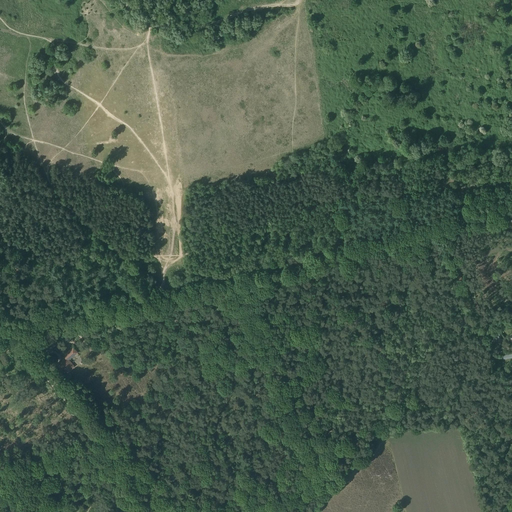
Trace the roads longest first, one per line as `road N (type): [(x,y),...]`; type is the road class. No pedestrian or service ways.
road 1 (track): [(511,176),(325,199),(309,222),(288,232),(263,228),(181,258)]
road 2 (track): [(185,286),(511,208)]
road 3 (track): [(334,490),(241,271)]
road 4 (track): [(5,331),(160,511)]
road 5 (track): [(5,331),(155,294)]
road 6 (track): [(150,23),(201,27),(298,2)]
road 7 (track): [(156,256),(115,250),(47,178)]
road 8 (track): [(389,428),(368,459),(304,511)]
